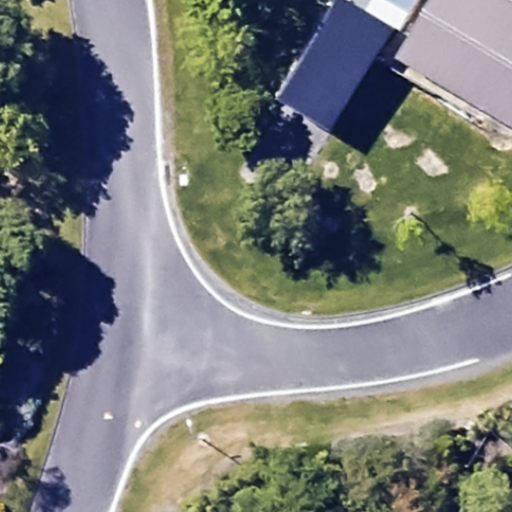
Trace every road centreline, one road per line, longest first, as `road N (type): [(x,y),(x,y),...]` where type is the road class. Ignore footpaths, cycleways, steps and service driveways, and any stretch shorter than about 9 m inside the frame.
road 1 (residential): [(128,356),(293,363),(435,341),(511,312)]
road 2 (residential): [(94,0),(107,71),(128,356)]
road 3 (residential): [(128,356),(71,511)]
